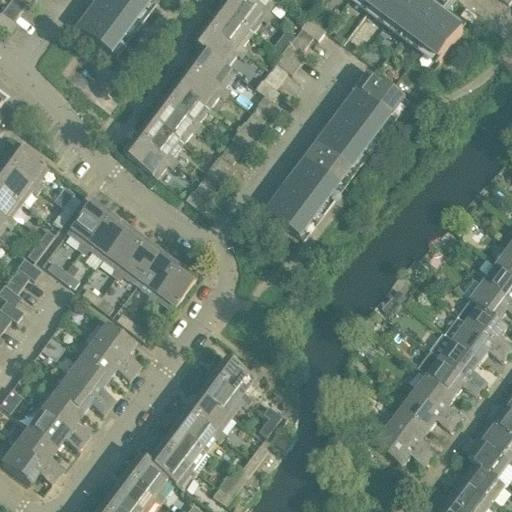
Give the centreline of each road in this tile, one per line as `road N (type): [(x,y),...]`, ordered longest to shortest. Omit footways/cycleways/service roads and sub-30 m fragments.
road 1 (residential): [(212,250),(225,265),(222,292),(57,511)]
road 2 (residential): [(18,71),(53,102),(93,160),(212,250)]
road 3 (residential): [(212,250),(349,65)]
